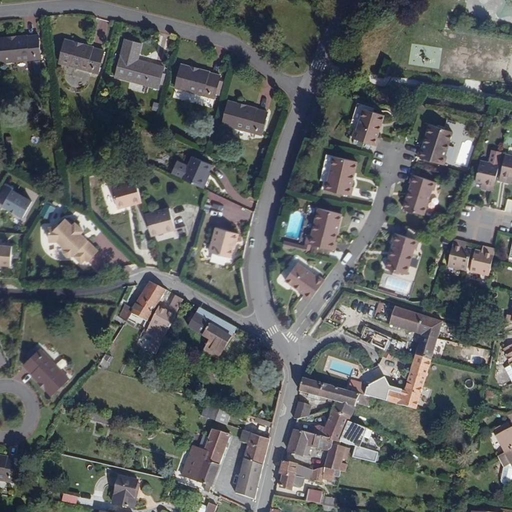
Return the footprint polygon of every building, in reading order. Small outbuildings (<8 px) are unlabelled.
[(38,36),(0,40),(0,56),(1,63),(40,59),(38,36)] [(105,52),(66,41),(60,63),(98,74),(100,68),(103,69),(107,57),(103,56),(105,52)] [(141,45),(125,41),(115,77),(158,89),(163,68),(137,61),(141,45)] [(220,76),(182,66),(176,88),(214,98),(216,94),(219,95),(223,81),(219,80),(220,76)] [(268,113),(229,103),(223,125),(262,135),(268,113)] [(377,149),(380,141),(378,140),(381,132),(379,132),(381,125),(383,125),(386,118),(366,111),(359,132),(356,132),(353,141),(377,149)] [(424,144),(422,151),(420,150),(417,158),(444,167),(446,159),(444,158),(452,134),(430,127),(426,137),(428,138),(426,144),(424,144)] [(479,160),(474,182),(481,183),(486,184),(484,190),(492,191),(498,165),(501,152),(491,149),(488,162),(479,160)] [(510,178),(511,178),(511,156),(505,154),(498,181),(504,182),(506,177),(510,178)] [(171,173),(201,186),(211,164),(192,155),(187,165),(180,162),(175,163),(171,173)] [(354,174),(357,175),(359,163),(335,158),(329,184),(327,183),(326,192),(354,198),(355,189),(353,189),(355,181),(353,181),(354,174)] [(435,192),(438,184),(412,176),(409,184),(411,185),(409,192),(411,193),(409,200),(407,199),(403,210),(426,217),(433,192),(435,192)] [(143,202),(136,179),(111,186),(118,209),(128,206),(127,203),(132,202),(133,204),(143,202)] [(32,199),(12,189),(3,207),(23,217),(32,199)] [(45,204),(40,214),(48,217),(53,207),(45,204)] [(146,214),(153,236),(176,229),(170,207),(146,214)] [(306,250),(306,254),(310,255),(312,247),(333,252),(335,240),(333,239),(335,232),(337,233),(340,215),(318,211),(313,238),(309,237),(306,250)] [(73,226),(65,218),(57,227),(49,228),(50,241),(58,241),(66,248),(64,250),(64,253),(68,256),(71,256),(72,255),(73,256),(74,256),(81,263),(85,259),(87,261),(98,251),(88,241),(81,233),(84,230),(76,222),(73,226)] [(208,249),(229,255),(231,246),(233,239),(235,239),(237,231),(214,225),(208,249)] [(187,226),(176,229),(179,237),(190,234),(187,226)] [(422,233),(409,230),(406,238),(395,235),(393,243),(394,244),(392,252),(394,253),(392,260),(390,259),(387,269),(408,275),(415,250),(417,250),(422,233)] [(459,246),(460,242),(454,240),(447,266),(466,270),(470,249),(464,248),(459,246)] [(11,244),(0,243),(0,267),(11,268),(11,244)] [(287,245),(286,250),(306,254),(306,250),(287,245)] [(492,261),(494,250),(487,248),(486,253),(481,252),(475,251),(470,271),(488,276),(492,261)] [(304,297),(311,302),(326,281),(319,276),(318,278),(297,265),(285,283),(293,288),(294,286),(300,290),(299,292),(305,296),(304,297)] [(166,291),(151,282),(133,310),(131,313),(131,314),(147,322),(166,291)] [(150,324),(167,333),(176,316),(185,301),(177,296),(169,312),(159,307),(150,324)] [(131,313),(133,310),(125,305),(119,317),(126,322),(131,314),(131,313)] [(415,355),(432,361),(435,352),(438,353),(440,344),(437,343),(443,322),(393,306),(392,309),(395,310),(390,325),(421,335),(415,355)] [(189,327),(203,335),(215,317),(199,308),(189,327)] [(215,317),(203,335),(210,340),(205,350),(219,359),(237,329),(215,317)] [(369,344),(384,351),(385,352),(390,341),(375,334),(369,344)] [(30,360),(38,353),(33,349),(26,356),(30,360)] [(38,353),(30,360),(24,366),(52,395),(68,379),(40,350),(38,353)] [(384,351),(381,358),(391,362),(394,356),(385,352),(384,351)] [(405,391),(421,396),(432,361),(415,355),(413,364),(405,391)] [(333,410),(351,417),(357,404),(368,407),(370,401),(373,402),(374,398),(365,396),(304,378),(299,392),(300,392),(336,402),(333,410)] [(374,398),(378,400),(417,410),(421,396),(405,391),(402,391),(401,393),(389,390),(389,393),(367,388),(365,396),(374,398)] [(219,407),(205,402),(201,417),(215,422),(219,407)] [(294,419),(297,420),(308,417),(309,415),(312,407),(299,403),(294,419)] [(219,407),(215,422),(226,426),(230,411),(219,407)] [(367,429),(349,423),(351,417),(333,410),(323,432),(319,431),(316,436),(341,442),(356,445),(360,447),(367,429)] [(116,420),(86,412),(84,419),(114,427),(116,420)] [(492,430),(505,453),(511,448),(511,426),(510,428),(507,421),(492,430)] [(193,448),(203,450),(204,451),(224,456),(229,441),(231,435),(212,430),(209,438),(207,444),(201,442),(199,448),(194,447),(193,448)] [(324,467),(337,471),(341,472),(343,472),(345,464),(342,463),(343,460),(347,461),(349,450),(332,444),(333,442),(341,443),(341,442),(316,436),(294,430),(288,452),(303,457),(306,449),(310,450),(311,448),(328,452),(324,467)] [(244,459),(264,466),(270,440),(263,437),(251,434),(244,431),(241,439),(249,441),(248,444),(244,459)] [(204,435),(201,442),(207,444),(209,438),(204,435)] [(353,458),(359,460),(362,447),(360,447),(356,445),(353,458)] [(211,492),(213,487),(224,456),(204,451),(203,450),(193,448),(183,476),(207,485),(205,490),(211,492)] [(511,464),(511,465),(511,448),(505,453),(498,456),(504,467),(511,464)] [(18,460),(0,457),(0,480),(14,483),(18,460)] [(235,493),(256,500),(264,466),(244,459),(235,493)] [(279,488),(281,489),(292,491),(294,488),(300,489),(303,487),(305,480),(322,483),(324,475),(336,478),(337,471),(324,467),(313,471),(299,465),(285,462),(283,461),(279,475),(282,476),(279,488)] [(511,465),(511,464),(504,467),(501,479),(502,482),(504,485),(507,485),(510,483),(511,480),(511,474),(511,465)] [(138,481),(118,477),(113,504),(134,509),(136,499),(134,499),(138,481)] [(309,491),(307,501),(320,504),(321,499),(322,493),(309,491)] [(76,505),(78,497),(63,493),(61,500),(76,505)] [(210,503),(205,511),(215,511),(218,507),(210,503)]
